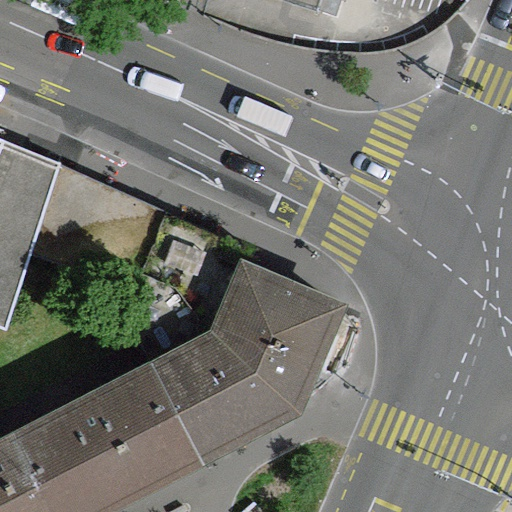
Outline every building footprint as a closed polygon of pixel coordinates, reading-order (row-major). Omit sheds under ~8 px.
[(325,0),(289,0),(322,11),(325,0)] [(0,136),(0,325),(10,329),(35,252),(64,163),(0,136)] [(169,218),(64,163),(35,252),(108,276),(127,316),(169,218)] [(127,316),(154,371),(210,342),(250,269),(256,250),(169,218),(127,316)] [(342,308),(250,269),(210,342),(154,371),(202,461),(301,410),(342,308)] [(102,511),(202,461),(154,371),(12,443),(48,511),(102,511)] [(0,511),(48,511),(12,443),(0,448),(0,511)]
